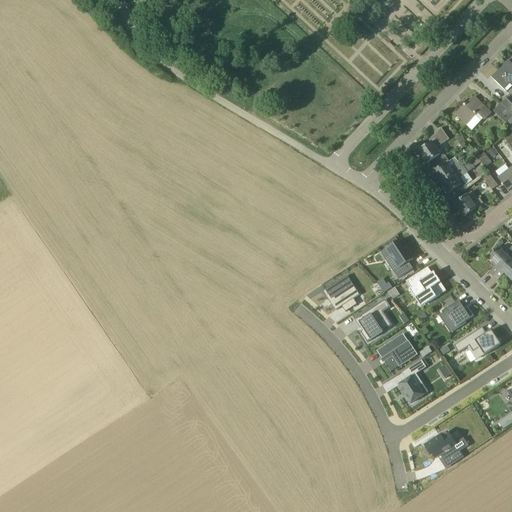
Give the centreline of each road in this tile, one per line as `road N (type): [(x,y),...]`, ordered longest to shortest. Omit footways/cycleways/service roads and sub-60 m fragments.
road 1 (residential): [(333,164),(165,68),(116,0)]
road 2 (residential): [(333,164),(486,0)]
road 3 (residential): [(395,146),(511,28)]
road 4 (residential): [(303,314),(350,361),(395,436)]
road 5 (residential): [(395,436),(511,358)]
